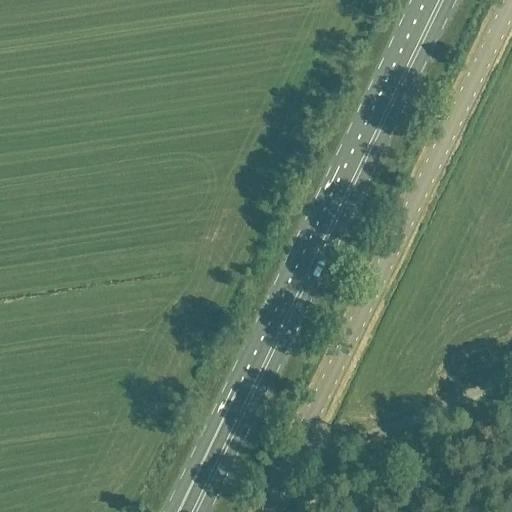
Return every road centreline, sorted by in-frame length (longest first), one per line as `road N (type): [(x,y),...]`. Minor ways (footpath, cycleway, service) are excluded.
road 1 (primary): [(443,0),(189,511)]
road 2 (unclassified): [(264,511),(510,0)]
road 3 (track): [(301,434),(339,445),(511,382)]
